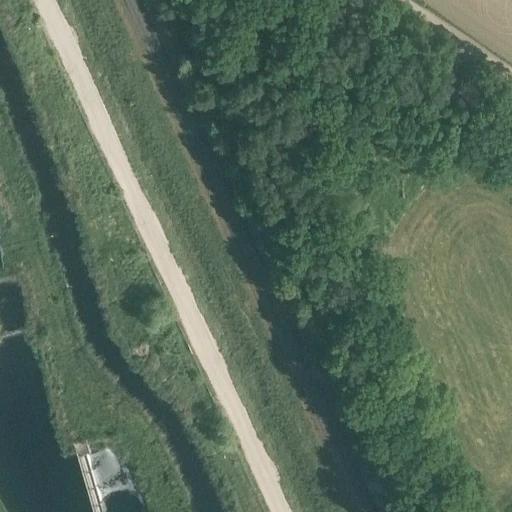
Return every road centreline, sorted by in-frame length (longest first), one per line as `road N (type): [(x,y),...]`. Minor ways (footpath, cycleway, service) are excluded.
road 1 (track): [(277,511),(44,0)]
road 2 (track): [(511,83),(392,0)]
